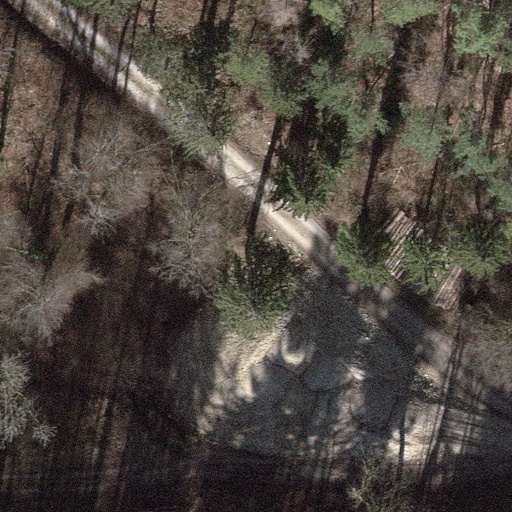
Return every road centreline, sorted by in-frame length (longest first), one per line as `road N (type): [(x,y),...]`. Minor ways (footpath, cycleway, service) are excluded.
road 1 (track): [(49,0),(273,173),(403,390)]
road 2 (track): [(403,390),(161,474),(0,471)]
